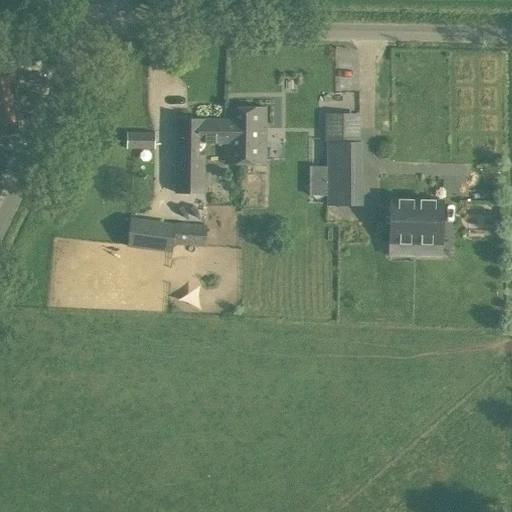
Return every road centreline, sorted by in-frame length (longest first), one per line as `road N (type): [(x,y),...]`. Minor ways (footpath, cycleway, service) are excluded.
road 1 (unclassified): [(107,32),(511,38)]
road 2 (unclassified): [(0,251),(107,32)]
